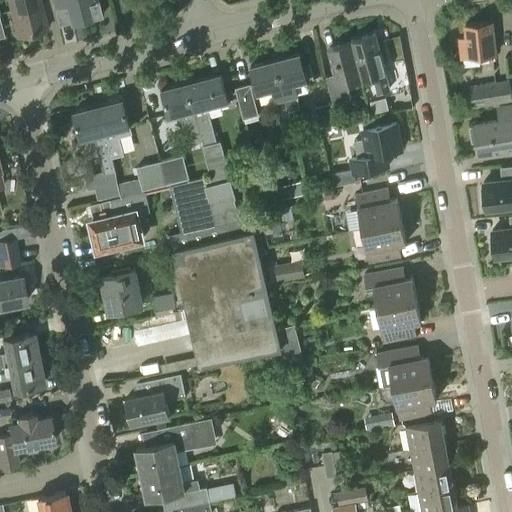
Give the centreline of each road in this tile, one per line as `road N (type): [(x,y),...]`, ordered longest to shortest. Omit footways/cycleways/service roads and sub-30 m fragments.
road 1 (residential): [(508,511),(415,0)]
road 2 (residential): [(107,511),(21,77)]
road 3 (residential): [(21,77),(209,30)]
road 4 (residential): [(209,30),(355,0)]
